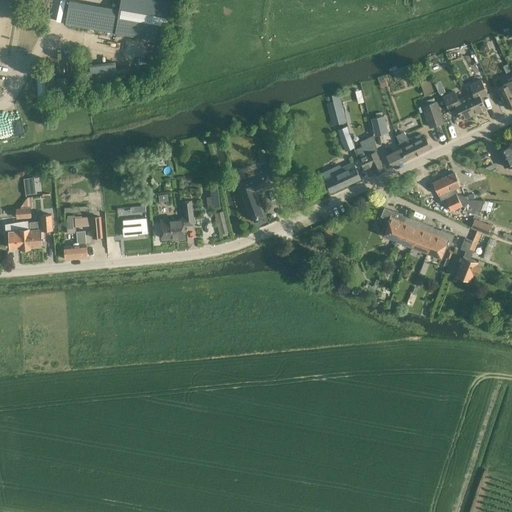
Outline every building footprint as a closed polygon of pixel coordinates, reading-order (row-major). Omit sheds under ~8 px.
[(173,0),(120,0),(120,9),(70,1),(66,24),(166,42),(173,0)] [(118,72),(117,63),(90,66),(92,84),(118,81),(118,78),(130,76),(129,70),(118,72)] [(36,74),(37,86),(32,86),(33,91),(38,90),(38,96),(56,95),(54,73),(36,74)] [(511,74),(501,79),(505,86),(498,89),(506,107),(511,104),(511,74)] [(66,77),(56,78),(57,94),(67,94),(66,77)] [(434,91),(429,78),(419,82),(423,94),(434,91)] [(481,80),(470,85),(473,93),(466,96),(474,114),(486,109),(481,97),(487,94),(483,85),(481,80)] [(445,92),(443,86),(437,89),(440,94),(445,92)] [(462,119),(474,114),(466,96),(459,100),(455,91),(444,97),(446,102),(450,111),(457,108),(462,119)] [(326,98),(326,99),(327,104),(332,125),(346,121),(339,93),(325,97),(326,98)] [(443,122),(436,102),(425,106),(429,116),(427,117),(430,127),(443,122)] [(414,114),(401,121),(406,133),(420,126),(414,114)] [(390,133),(386,116),(373,119),(376,135),(390,133)] [(347,126),(337,129),(345,151),(355,147),(347,126)] [(404,132),(397,136),(400,142),(408,159),(431,148),(426,137),(422,139),(419,134),(408,140),(404,132)] [(362,146),(356,149),(359,158),(360,160),(365,169),(369,167),(372,166),(376,174),(385,170),(381,161),(378,156),(376,151),(377,150),(373,135),(360,142),(362,146)] [(402,148),(386,155),(388,158),(392,167),(408,159),(400,142),(400,143),(402,148)] [(498,152),(502,161),(504,166),(511,163),(511,165),(511,150),(510,146),(498,152)] [(267,147),(257,151),(261,165),(272,161),(267,147)] [(322,173),(331,192),(360,178),(353,162),(341,167),(340,164),(322,173)] [(271,184),(268,175),(266,171),(237,181),(248,210),(251,220),(253,219),(254,222),(262,219),(261,216),(263,215),(254,190),(271,184)] [(455,172),(444,177),(454,198),(475,199),(473,194),(466,196),(464,196),(457,195),(456,193),(458,192),(455,187),(461,184),(459,181),(455,172)] [(444,177),(433,182),(442,201),(446,199),(451,211),(458,208),(462,206),(465,207),(464,211),(480,215),(484,201),(475,199),(454,198),(444,177)] [(211,196),(207,197),(208,206),(220,204),(218,186),(210,187),(211,196)] [(27,197),(19,208),(23,208),(24,217),(30,217),(30,207),(32,207),(32,197),(27,197)] [(170,221),(169,218),(161,219),(162,229),(163,239),(185,236),(184,226),(194,225),(193,215),(191,201),(183,201),(185,217),(182,218),(183,219),(170,221)] [(397,240),(406,216),(405,218),(402,216),(403,214),(393,210),(392,211),(384,208),(381,216),(389,220),(383,235),(397,240)] [(223,211),(217,212),(220,226),(226,224),(223,211)] [(41,215),(42,231),(53,230),(52,215),(41,215)] [(91,226),(90,217),(82,217),(82,216),(75,216),(75,215),(67,216),(67,218),(66,218),(67,234),(76,233),(77,233),(77,231),(76,228),(76,227),(91,226)] [(101,216),(91,216),(92,238),(103,237),(101,216)] [(406,216),(397,240),(412,246),(422,222),(410,217),(410,219),(406,218),(407,217),(406,216)] [(147,218),(123,220),(124,228),(123,228),(123,237),(139,235),(139,234),(148,233),(147,218)] [(473,241),(465,237),(461,249),(466,251),(464,256),(463,256),(456,274),(466,278),(470,279),(472,272),(477,274),(480,265),(476,264),(477,262),(471,260),(482,233),(489,236),(493,226),(475,219),(471,229),(477,231),(473,241)] [(422,222),(412,246),(427,252),(437,229),(437,228),(436,230),(433,228),(434,227),(422,222)] [(327,241),(334,238),(331,228),(323,231),(327,241)] [(33,239),(32,230),(29,230),(29,229),(20,230),(20,231),(9,231),(11,248),(18,247),(18,238),(20,238),(20,239),(30,238),(30,239),(33,239)] [(18,238),(18,247),(21,247),(21,248),(31,248),(31,246),(41,246),(40,229),(32,230),(33,239),(30,239),(30,238),(20,239),(20,238),(18,238)] [(437,229),(427,252),(441,258),(447,244),(451,245),(455,235),(441,230),(440,231),(437,230),(437,229)] [(86,239),(86,232),(85,231),(77,231),(77,233),(76,233),(78,247),(65,248),(65,250),(66,260),(88,257),(86,247),(86,246),(85,239),(86,239)] [(453,251),(449,249),(445,257),(446,258),(445,262),(449,263),(453,251)] [(375,291),(379,281),(377,280),(374,285),(372,286),(367,283),(366,287),(375,291)] [(375,293),(373,298),(376,300),(378,296),(378,297),(380,296),(381,293),(380,291),(378,291),(376,292),(375,293)] [(411,301),(408,307),(414,310),(417,304),(411,301)]
